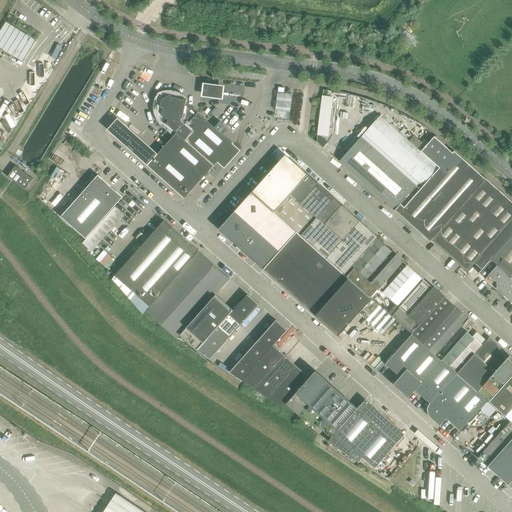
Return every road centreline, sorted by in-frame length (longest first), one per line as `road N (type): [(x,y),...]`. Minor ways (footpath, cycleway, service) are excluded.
road 1 (unclassified): [(511,334),(301,142),(284,137),(270,144),(195,229)]
road 2 (unclassified): [(195,229),(511,509)]
road 3 (tertiary): [(137,39),(378,80),(443,115),(511,174)]
road 4 (primary): [(244,511),(0,347)]
road 5 (unclassified): [(137,39),(92,130),(195,229)]
road 6 (unknown): [(96,18),(6,161)]
